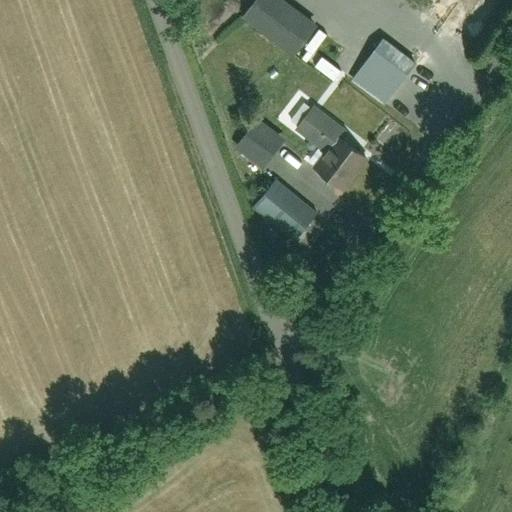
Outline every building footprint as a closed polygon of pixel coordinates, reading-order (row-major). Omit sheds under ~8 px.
[(274,0),(248,0),(233,22),(288,63),(314,28),(274,0)] [(379,42),(346,86),(381,112),(414,68),(379,42)] [(302,101),(283,124),(321,154),(340,130),(302,101)] [(250,127),(231,152),(260,173),(279,148),(250,127)] [(313,174),(337,193),(362,160),(338,141),(313,174)] [(277,182),(252,211),(288,242),(313,213),(277,182)]
